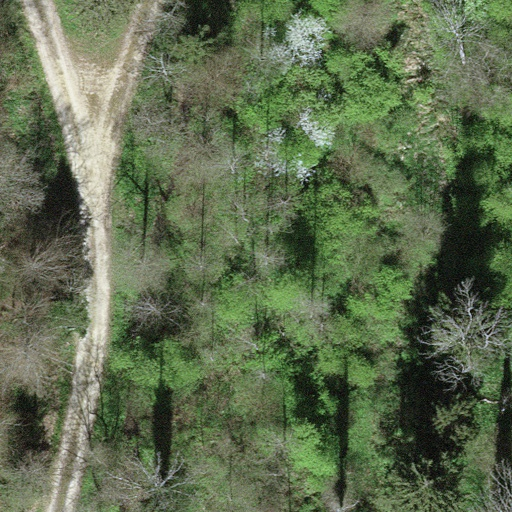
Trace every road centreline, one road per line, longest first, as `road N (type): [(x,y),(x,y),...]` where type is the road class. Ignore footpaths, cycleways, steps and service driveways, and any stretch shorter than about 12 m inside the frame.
road 1 (track): [(58,511),(95,340),(95,146)]
road 2 (track): [(95,146),(36,0)]
road 3 (track): [(95,146),(133,0)]
